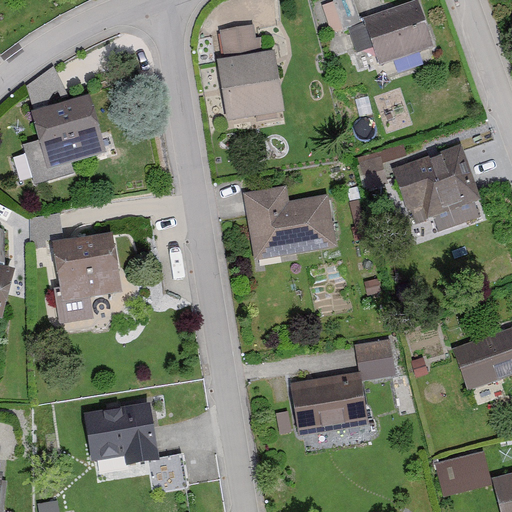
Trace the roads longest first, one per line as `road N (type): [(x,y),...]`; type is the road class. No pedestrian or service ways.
road 1 (residential): [(162,0),(245,511)]
road 2 (residential): [(149,0),(51,39),(0,79)]
road 3 (residential): [(461,0),(511,141)]
